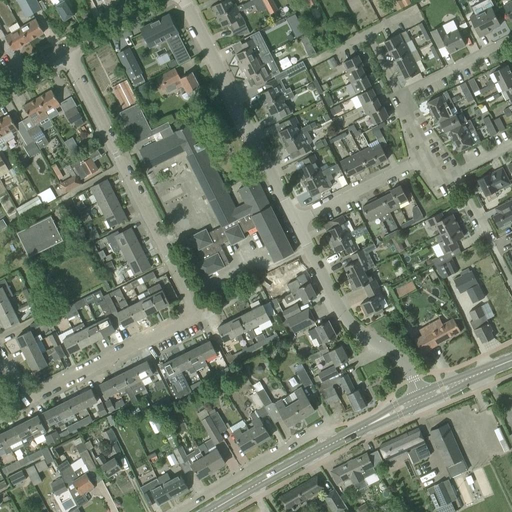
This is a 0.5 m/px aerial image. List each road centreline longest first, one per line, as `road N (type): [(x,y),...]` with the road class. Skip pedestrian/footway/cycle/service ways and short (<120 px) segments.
road 1 (residential): [(64,51),(189,308),(180,322),(35,395),(25,393),(0,357)]
road 2 (residential): [(295,223),(182,0)]
road 3 (residential): [(418,394),(401,359),(342,315),(295,223)]
road 4 (residential): [(336,441),(315,433),(181,511)]
road 5 (residential): [(295,223),(428,156)]
road 6 (tertiary): [(213,511),(336,441)]
road 7 (residential): [(397,95),(511,38)]
road 8 (residential): [(510,282),(456,172)]
